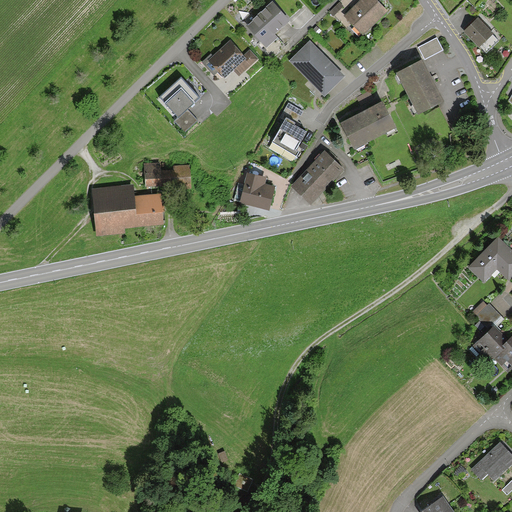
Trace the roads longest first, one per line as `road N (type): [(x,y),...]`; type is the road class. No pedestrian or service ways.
road 1 (secondary): [(510,162),(440,190),(0,282)]
road 2 (track): [(255,495),(280,392),(298,359),(511,190)]
road 3 (track): [(43,273),(42,262),(90,215),(90,183),(98,176),(131,180),(139,194),(167,195),(173,246)]
road 4 (track): [(0,226),(142,83)]
road 5 (residential): [(438,16),(330,103),(321,119)]
road 6 (residential): [(399,511),(498,408)]
